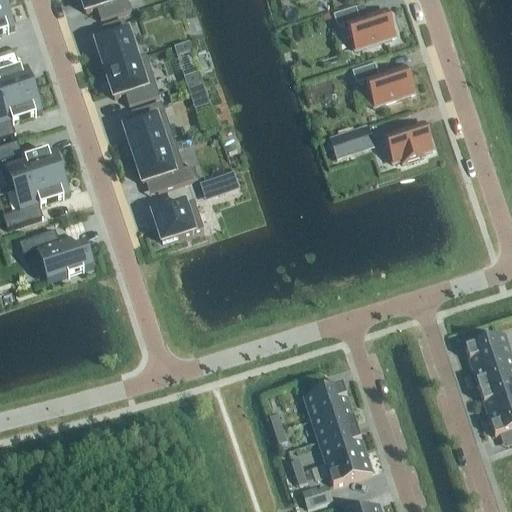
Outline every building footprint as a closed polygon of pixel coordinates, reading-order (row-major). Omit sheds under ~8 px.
[(125,0),(79,0),(85,17),(96,13),(100,26),(131,15),(125,0)] [(0,38),(7,36),(7,37),(8,37),(8,35),(15,33),(14,32),(12,32),(6,14),(7,13),(6,11),(0,12),(0,38)] [(395,42),(386,14),(359,23),(355,11),(333,19),(337,31),(346,28),(355,55),(395,42)] [(106,43),(95,47),(105,75),(137,64),(124,24),(102,31),(106,43)] [(173,50),(181,77),(180,77),(189,112),(205,108),(187,46),(173,50)] [(137,64),(105,75),(114,103),(125,99),(127,105),(157,95),(146,61),(137,64)] [(414,99),(405,71),(378,79),(375,68),(352,76),(356,88),(365,85),(374,112),(414,99)] [(0,105),(34,94),(33,91),(32,92),(25,73),(28,73),(27,71),(20,73),(20,72),(19,73),(19,74),(0,80),(0,105)] [(0,144),(15,139),(15,138),(11,139),(7,128),(12,127),(13,128),(14,128),(13,126),(35,119),(35,120),(36,120),(36,119),(42,117),(42,115),(40,116),(33,97),(34,97),(34,94),(0,105),(0,144)] [(135,129),(124,133),(133,161),(175,147),(161,107),(131,117),(135,129)] [(433,155),(423,127),(383,140),(392,168),(401,165),(402,169),(423,162),(422,158),(433,155)] [(367,132),(330,144),(336,165),(374,153),(367,132)] [(18,159),(14,149),(18,147),(18,146),(0,151),(0,166),(22,159),(22,158),(18,159)] [(175,147),(133,161),(143,189),(153,185),(158,197),(198,184),(193,169),(183,172),(175,147)] [(25,165),(2,172),(10,195),(60,178),(59,175),(60,175),(53,157),(55,156),(55,155),(48,157),(48,156),(47,156),(47,157),(26,164),(25,163),(24,164),(25,165)] [(21,215),(2,221),(7,235),(43,223),(43,221),(38,223),(35,212),(40,210),(40,211),(41,211),(41,210),(62,203),(62,204),(64,204),(63,202),(70,200),(70,199),(67,199),(62,180),(61,181),(60,178),(10,195),(14,194),(21,215)] [(216,183),(200,188),(205,205),(222,199),(216,183)] [(194,205),(152,218),(162,247),(204,234),(194,205)] [(55,235),(19,247),(23,261),(37,256),(38,256),(48,286),(47,286),(47,287),(68,281),(69,282),(70,281),(69,280),(83,276),(83,277),(84,276),(84,275),(94,272),(93,270),(92,271),(90,264),(89,264),(84,249),(86,249),(86,247),(72,252),(70,246),(71,245),(70,243),(55,249),(51,238),(55,236),(55,235)] [(511,362),(504,340),(465,353),(473,375),(511,362)] [(511,386),(511,363),(511,362),(473,375),(480,397),(511,386)] [(487,419),(511,410),(511,386),(480,397),(487,419)] [(343,390),(304,403),(311,425),(350,412),(343,390)] [(511,435),(511,410),(487,419),(495,441),(511,435)] [(357,434),(350,412),(311,425),(318,447),(357,434)] [(282,435),(277,420),(270,422),(275,437),(282,435)] [(365,456),(357,434),(318,447),(325,469),(365,456)] [(286,446),(282,435),(275,437),(279,449),(286,446)] [(372,478),(365,456),(325,469),(333,491),(372,478)] [(299,465),(291,467),(295,479),(303,477),(299,465)] [(306,488),(303,477),(295,479),(299,490),(306,488)] [(316,491),(302,496),(307,511),(308,511),(332,504),(327,491),(317,494),(316,491)]
